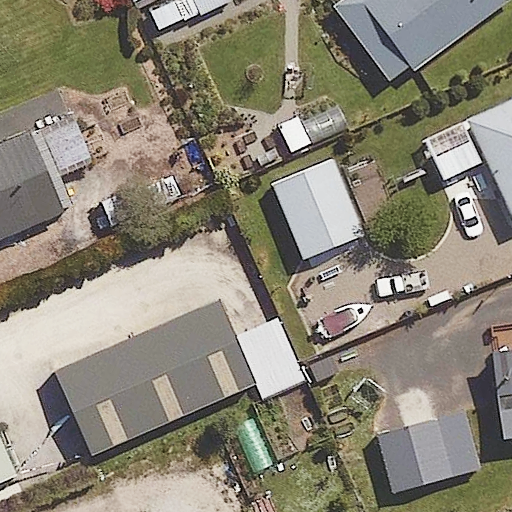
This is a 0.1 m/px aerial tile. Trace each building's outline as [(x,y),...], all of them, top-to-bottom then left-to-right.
[(505,0),(364,0),(414,68),(505,0)] [(511,106),(468,127),(511,223),(511,106)] [(315,144),(299,112),(273,125),(289,156),(315,144)] [(91,158),(72,115),(0,145),(0,236),(66,208),(52,175),(91,158)] [(363,233),(333,161),(273,185),(303,257),(363,233)] [(234,338),(218,301),(56,371),(91,453),(255,382),(262,398),(304,380),(278,319),(234,338)] [(511,349),(493,352),(504,437),(511,435),(511,349)] [(478,469),(464,411),(378,432),(392,490),(478,469)] [(0,486),(15,479),(0,444),(0,486)]
